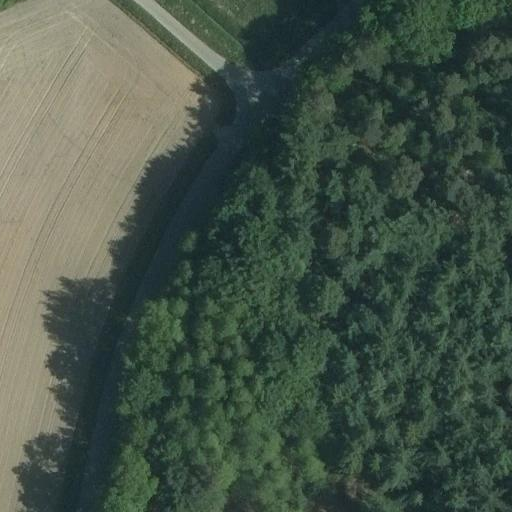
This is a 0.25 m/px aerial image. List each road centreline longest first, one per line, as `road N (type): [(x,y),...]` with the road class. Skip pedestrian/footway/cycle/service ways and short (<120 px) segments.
road 1 (unclassified): [(85,511),(118,364),(165,250),(257,99)]
road 2 (track): [(399,511),(397,393),(294,135)]
road 3 (unclassified): [(257,99),(142,0)]
road 4 (unclassified): [(257,99),(371,0)]
